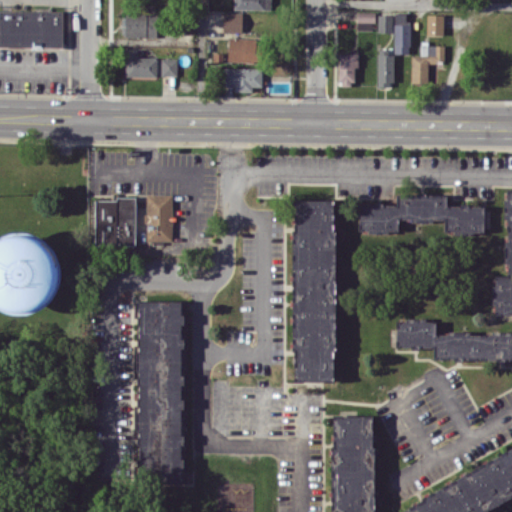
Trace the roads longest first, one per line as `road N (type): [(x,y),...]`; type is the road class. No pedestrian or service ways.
road 1 (tertiary): [(0,116),(511,125)]
road 2 (residential): [(229,121),(224,260),(216,278),(199,282),(200,425)]
road 3 (residential): [(199,282),(172,272),(111,274),(113,469)]
road 4 (residential): [(315,0),(317,122)]
